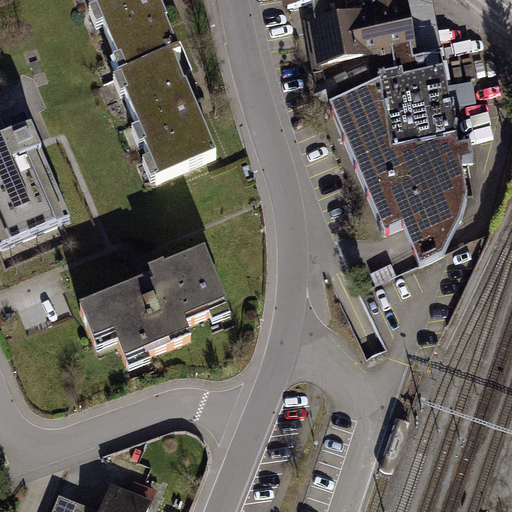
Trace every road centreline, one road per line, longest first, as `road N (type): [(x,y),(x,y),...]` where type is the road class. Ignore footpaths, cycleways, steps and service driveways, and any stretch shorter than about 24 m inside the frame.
road 1 (residential): [(234,0),(285,194),(292,257),(281,358),(258,421)]
road 2 (residential): [(0,395),(21,435),(49,446),(108,433),(172,401),(212,400),(258,421)]
